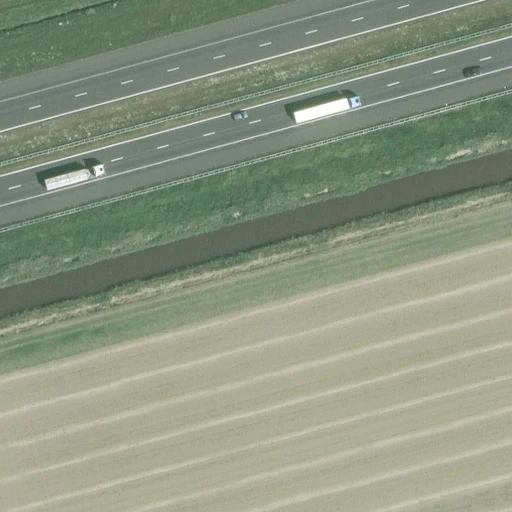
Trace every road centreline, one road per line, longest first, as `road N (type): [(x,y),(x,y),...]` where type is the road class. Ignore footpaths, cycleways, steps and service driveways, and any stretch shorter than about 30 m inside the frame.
road 1 (motorway): [(0,192),(511,53)]
road 2 (motorway): [(433,0),(0,118)]
